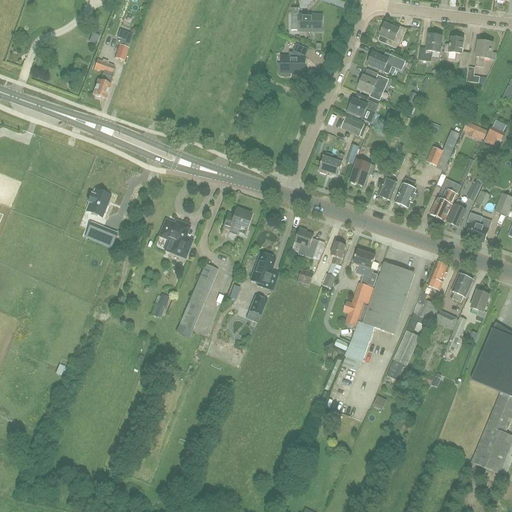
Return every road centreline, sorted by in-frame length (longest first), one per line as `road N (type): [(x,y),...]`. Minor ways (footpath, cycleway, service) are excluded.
road 1 (primary): [(511,272),(285,195)]
road 2 (residential): [(285,195),(366,3)]
road 3 (primary): [(96,132),(174,166),(272,190)]
road 4 (primary): [(272,190),(99,122)]
road 5 (residential): [(511,23),(366,3)]
